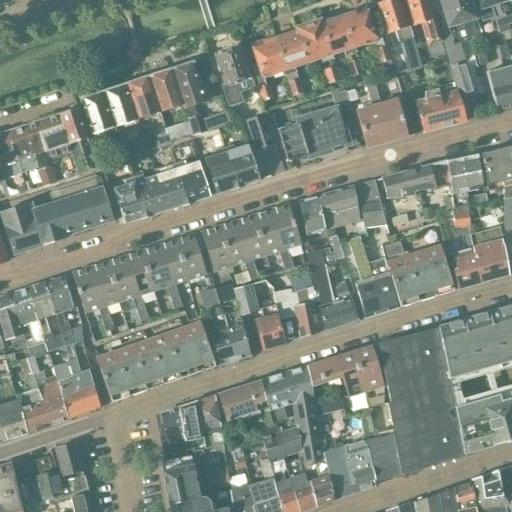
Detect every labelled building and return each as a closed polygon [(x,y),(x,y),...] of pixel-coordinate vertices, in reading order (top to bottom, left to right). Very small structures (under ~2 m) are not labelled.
[(414,49),(399,0),(389,0),(377,4),(387,33),(396,31),(403,53),(414,49)] [(441,42),(428,0),(404,0),(405,1),(413,26),(423,23),(429,45),(441,42)] [(458,98),(460,97),(471,94),(462,63),(465,63),(459,42),(465,41),(460,22),(475,18),(469,0),(440,0),(447,25),(439,28),(455,90),(458,98)] [(492,2),(498,0),(476,0),(482,19),(495,15),(492,2)] [(366,8),(344,15),(354,47),(374,40),(377,50),(384,48),(380,38),(377,28),(373,29),(366,8)] [(320,23),(331,55),(345,50),(347,54),(355,51),(354,47),(344,15),(320,23)] [(500,31),(510,28),(507,16),(497,19),(500,31)] [(331,55),(320,23),(320,21),(296,29),(297,31),(307,63),(320,59),(321,62),(333,58),(331,55)] [(295,31),(272,39),(283,72),(284,75),(286,84),(287,83),(297,80),(294,72),(293,68),(307,63),(297,31),(295,31)] [(272,39),(251,46),(257,66),(254,67),(254,68),(253,69),(259,88),(265,86),(262,79),(283,72),(272,39)] [(497,47),(500,59),(509,57),(505,45),(497,47)] [(380,64),(390,60),(386,47),(375,50),(380,64)] [(239,49),(213,57),(222,87),(220,88),(226,109),(240,105),(237,95),(251,91),(239,49)] [(476,55),(479,67),(487,65),(484,53),(476,55)] [(444,54),(433,57),(436,66),(446,64),(444,54)] [(346,63),(351,79),(362,75),(358,60),(346,63)] [(390,60),(380,64),(384,78),(395,75),(390,60)] [(170,69),(185,114),(192,112),(191,108),(204,104),(198,82),(206,79),(202,62),(193,64),(193,62),(170,69)] [(511,65),(502,68),(511,104),(511,65)] [(323,71),(328,85),(339,82),(335,67),(323,71)] [(511,104),(502,68),(486,72),(496,112),(511,107),(511,104)] [(184,114),(185,114),(170,69),(147,77),(159,114),(181,108),(184,114)] [(166,135),(159,114),(147,77),(125,84),(136,121),(149,117),(151,122),(152,121),(156,132),(157,132),(159,137),(166,135)] [(287,83),(291,97),(302,94),(298,80),(287,83)] [(370,96),(379,94),(376,83),(367,86),(370,96)] [(136,121),(125,84),(102,92),(113,128),(136,121)] [(257,89),(262,104),(274,100),(269,85),(257,89)] [(466,122),(460,97),(458,98),(455,90),(438,94),(437,89),(424,92),(423,99),(414,101),(423,133),(466,122)] [(91,135),(113,128),(102,92),(79,99),(91,135)] [(356,101),(354,92),(347,93),(349,102),(356,101)] [(377,106),(387,143),(408,138),(398,100),(382,105),(379,94),(370,96),(373,107),(377,106)] [(377,106),(373,107),(357,111),(367,148),(387,143),(377,106)] [(77,107),(58,114),(58,115),(71,154),(78,174),(88,171),(78,141),(87,138),(77,107)] [(287,162),(347,145),(344,132),(345,131),(338,108),(297,119),(299,125),(278,131),(287,162)] [(264,114),(245,120),(254,150),(274,143),(264,114)] [(41,120),(35,122),(45,152),(48,161),(71,154),(58,115),(41,120)] [(206,133),(200,115),(188,119),(193,136),(206,133)] [(35,122),(23,126),(32,155),(33,156),(45,152),(35,122)] [(23,126),(7,132),(21,174),(38,169),(33,156),(32,155),(23,126)] [(7,132),(0,133),(0,167),(4,180),(21,174),(7,132)] [(219,135),(210,137),(215,149),(223,147),(219,135)] [(171,146),(167,136),(160,139),(164,148),(171,146)] [(142,140),(131,144),(135,158),(146,154),(142,140)] [(227,148),(224,149),(237,188),(243,186),(257,181),(246,147),(235,151),(234,146),(227,148)] [(504,199),(511,198),(511,197),(511,196),(511,192),(509,147),(481,154),(490,190),(503,186),(504,199)] [(123,157),(120,149),(110,153),(113,161),(123,157)] [(216,157),(205,160),(215,191),(216,195),(237,188),(224,149),(219,151),(215,152),(216,157)] [(472,156),(463,158),(466,192),(483,188),(477,155),(472,156)] [(455,201),(466,199),(463,158),(447,161),(447,162),(451,186),(455,201)] [(451,186),(447,162),(381,179),(387,199),(415,197),(414,192),(451,186)] [(174,166),(186,204),(209,197),(198,163),(185,167),(183,163),(174,166)] [(186,204),(174,166),(166,168),(167,173),(155,177),(166,211),(186,204)] [(51,167),(38,171),(42,187),(56,183),(51,167)] [(166,211),(155,177),(143,181),(142,176),(134,179),(147,217),(166,211)] [(125,224),(147,217),(134,179),(124,182),(125,186),(113,190),(123,220),(125,224)] [(357,185),(359,202),(380,200),(374,181),(357,185)] [(18,196),(27,193),(26,191),(24,185),(15,188),(18,196)] [(317,197),(314,197),(319,217),(327,215),(330,229),(325,230),(326,237),(330,237),(334,259),(342,257),(335,236),(334,228),(359,223),(352,186),(332,192),(317,197)] [(112,222),(111,218),(100,189),(33,209),(31,203),(0,212),(0,216),(11,248),(13,256),(17,254),(43,245),(43,246),(63,240),(62,238),(63,239),(65,238),(65,237),(74,234),(74,235),(76,235),(76,233),(85,231),(85,232),(87,231),(87,230),(96,227),(96,228),(98,228),(98,226),(107,223),(107,225),(109,224),(109,223),(112,222)] [(484,195),(466,199),(468,206),(486,202),(484,195)] [(325,230),(330,229),(327,215),(319,217),(314,197),(299,202),(304,236),(323,232),(323,230),(325,230)] [(451,197),(443,199),(445,209),(453,208),(451,197)] [(501,231),(511,231),(511,198),(504,199),(501,199),(501,231)] [(383,211),(380,200),(359,202),(361,215),(383,211)] [(288,205),(270,210),(283,250),(287,249),(300,245),(288,205)] [(431,207),(422,208),(423,219),(433,218),(431,207)] [(278,252),(283,250),(270,210),(253,216),(265,256),(278,252)] [(386,226),(383,211),(361,215),(364,229),(386,226)] [(468,212),(453,214),(454,227),(459,226),(468,225),(469,225),(468,212)] [(253,216),(235,221),(248,261),(252,260),(265,256),(253,216)] [(235,221),(218,227),(231,267),(244,262),(248,261),(235,221)] [(468,225),(459,226),(461,236),(462,235),(470,233),(468,225)] [(207,252),(199,255),(205,274),(213,272),(231,267),(218,227),(200,232),(207,252)] [(473,249),(480,283),(508,275),(501,236),(499,227),(470,236),(470,233),(474,249),(473,249)] [(193,235),(176,240),(188,280),(205,274),(199,255),(207,252),(200,232),(193,235)] [(459,289),(480,283),(473,249),(474,249),(470,233),(462,235),(465,251),(453,254),(456,269),(453,270),(459,289)] [(0,263),(8,261),(7,257),(0,235),(0,263)] [(176,240),(157,246),(171,286),(175,284),(188,280),(176,240)] [(399,243),(384,247),(387,258),(403,254),(399,243)] [(152,291),(166,287),(171,286),(157,246),(140,251),(152,291)] [(433,255),(386,268),(388,273),(388,274),(398,308),(454,292),(441,246),(431,249),(433,255)] [(372,278),(368,264),(363,248),(351,251),(360,281),(355,282),(363,315),(364,319),(379,314),(372,278)] [(283,250),(278,252),(281,261),(290,259),(287,249),(283,250)] [(306,253),(310,270),(323,266),(325,266),(322,249),(306,253)] [(140,251),(123,256),(135,297),(140,295),(152,291),(140,251)] [(119,302),(132,298),(135,297),(123,256),(106,262),(119,302)] [(290,259),(281,261),(284,271),(293,268),(290,259)] [(388,273),(386,268),(384,259),(368,264),(372,278),(379,314),(397,309),(388,274),(388,273)] [(248,261),(244,262),(246,271),(255,269),(252,260),(248,261)] [(106,262),(89,267),(102,308),(106,306),(119,302),(106,262)] [(323,266),(310,270),(314,288),(315,291),(317,291),(321,307),(319,308),(324,328),(325,331),(357,321),(356,317),(350,297),(348,298),(343,282),(328,287),(323,266)] [(84,313),(98,309),(102,308),(89,267),(72,273),(84,313)] [(255,269),(246,271),(249,280),(258,278),(255,269)] [(46,282),(55,314),(64,343),(72,340),(69,330),(66,321),(64,322),(61,312),(72,309),(63,276),(46,282)] [(45,318),(55,314),(46,282),(28,288),(38,320),(45,344),(52,342),(45,318)] [(171,286),(166,287),(170,299),(179,296),(175,284),(171,286)] [(230,285),(215,289),(218,303),(234,299),(231,289),(230,285)] [(231,289),(234,299),(238,315),(254,311),(246,285),(231,289)] [(26,288),(12,293),(26,340),(32,338),(27,323),(38,320),(28,288),(26,288)] [(290,290),(274,293),(279,321),(295,317),(298,336),(300,340),(318,333),(317,330),(313,310),(319,308),(321,307),(317,291),(315,291),(314,288),(306,290),(291,294),(290,290)] [(203,307),(218,303),(215,289),(199,293),(199,294),(195,295),(198,306),(202,305),(203,307)] [(9,294),(0,297),(0,324),(7,349),(26,342),(26,340),(12,293),(9,294)] [(135,297),(132,298),(136,310),(144,307),(140,295),(135,297)] [(179,296),(170,299),(174,311),(182,308),(179,296)] [(511,305),(498,309),(511,367),(511,305)] [(102,308),(98,309),(101,321),(110,318),(106,306),(102,308)] [(144,307),(136,310),(140,322),(148,319),(144,307)] [(284,345),(283,341),(276,316),(278,316),(276,308),(262,312),(265,320),(254,323),(261,347),(263,351),(284,345)] [(480,314),(493,372),(511,367),(498,309),(480,314)] [(220,311),(209,314),(213,326),(210,326),(212,336),(217,362),(218,366),(233,361),(223,323),(220,311)] [(486,374),(490,373),(493,372),(480,314),(463,319),(477,376),(486,374)] [(110,318),(101,321),(105,332),(114,330),(110,318)] [(223,323),(233,361),(250,356),(249,352),(239,318),(223,323)] [(438,327),(449,383),(458,381),(477,376),(463,319),(438,327)] [(192,331),(97,364),(111,403),(215,367),(199,323),(191,325),(192,331)] [(72,340),(64,343),(65,347),(72,345),(82,342),(81,327),(69,330),(72,340)] [(463,454),(449,383),(438,327),(379,344),(390,403),(388,403),(394,435),(375,439),(369,409),(359,412),(364,440),(375,483),(423,469),(422,467),(463,454)] [(46,354),(43,345),(27,350),(30,359),(33,358),(46,354)] [(72,345),(65,347),(69,363),(84,413),(85,413),(99,408),(88,370),(80,373),(72,345)] [(354,352),(366,392),(384,386),(372,346),(354,352)] [(348,397),(366,392),(354,352),(326,361),(332,380),(342,376),(348,397)] [(9,365),(16,363),(14,355),(7,357),(9,365)] [(30,359),(27,360),(33,375),(39,373),(33,358),(30,359)] [(317,384),(332,380),(326,361),(311,365),(317,384)] [(69,363),(53,368),(55,376),(57,382),(61,394),(60,395),(68,419),(71,418),(84,413),(69,363)] [(304,451),(308,463),(325,458),(324,455),(314,404),(306,367),(259,381),(266,399),(276,423),(286,419),(282,406),(295,402),(300,427),(262,438),(271,459),(272,460),(273,463),(285,459),(300,453),(304,451)] [(39,373),(33,375),(37,388),(42,400),(49,426),(51,425),(68,419),(60,395),(61,394),(57,382),(55,376),(45,380),(43,372),(39,373)] [(511,440),(511,383),(496,389),(490,373),(486,374),(490,390),(462,398),(460,390),(458,381),(449,383),(463,454),(463,455),(511,440)] [(477,376),(458,381),(460,390),(462,398),(490,390),(486,374),(477,376)] [(30,390),(16,396),(17,400),(18,400),(27,434),(30,433),(49,426),(42,400),(37,388),(33,375),(27,377),(28,382),(27,382),(30,390)] [(254,403),(266,399),(259,381),(217,395),(228,423),(225,427),(229,437),(243,432),(239,419),(257,412),(254,403)] [(201,437),(201,438),(202,438),(212,436),(215,453),(223,450),(214,396),(195,402),(201,437)] [(17,400),(0,404),(0,442),(27,434),(18,400),(17,400)] [(192,443),(202,440),(202,438),(201,438),(201,437),(195,402),(177,408),(184,442),(185,444),(186,451),(193,449),(192,443)] [(175,447),(185,444),(184,442),(177,408),(161,413),(163,425),(157,427),(163,455),(176,452),(175,447)] [(374,483),(375,483),(364,440),(335,451),(345,496),(375,486),(374,483)] [(60,469),(62,477),(68,476),(82,472),(74,443),(55,448),(57,456),(60,469)] [(242,449),(231,451),(235,465),(245,462),(242,449)] [(300,453),(289,457),(289,462),(291,469),(293,479),(296,499),(297,511),(302,511),(316,507),(311,481),(308,482),(307,475),(306,464),(308,463),(304,451),(300,453)] [(324,455),(325,458),(330,477),(329,477),(333,500),(345,496),(335,451),(324,455)] [(48,456),(25,464),(29,476),(52,469),(48,456)] [(285,459),(273,463),(276,475),(278,485),(281,511),(297,511),(296,499),(293,479),(291,469),(289,462),(289,457),(285,459)] [(325,458),(308,463),(306,464),(307,475),(308,482),(311,481),(316,507),(333,501),(333,500),(329,477),(330,477),(325,458)] [(252,500),(254,511),(281,511),(278,485),(276,475),(273,463),(272,460),(271,459),(263,461),(268,482),(254,486),(256,499),(252,500)] [(0,466),(0,511),(22,511),(15,483),(10,463),(0,466)] [(193,466),(162,472),(169,505),(170,511),(230,511),(230,510),(230,509),(228,510),(227,508),(205,511),(199,511),(196,500),(200,499),(193,466)] [(511,486),(509,467),(489,473),(494,511),(511,511),(511,501),(511,500),(511,486)] [(44,502),(51,500),(66,495),(62,477),(60,469),(36,476),(44,502)] [(206,473),(208,486),(228,482),(226,469),(206,473)] [(72,511),(92,511),(92,510),(88,495),(89,495),(88,493),(84,476),(83,476),(82,472),(68,476),(62,477),(66,495),(51,500),(52,504),(70,499),(72,511)] [(494,511),(489,473),(471,479),(471,483),(476,510),(476,511),(494,511)] [(471,483),(454,488),(458,511),(476,511),(476,510),(471,483)] [(230,511),(254,511),(252,500),(256,499),(254,486),(234,491),(236,508),(230,510),(230,511)] [(458,511),(454,488),(453,488),(452,488),(438,493),(441,511),(458,511)] [(414,511),(441,511),(438,493),(437,493),(436,493),(414,502),(413,502),(413,503),(414,511)]
